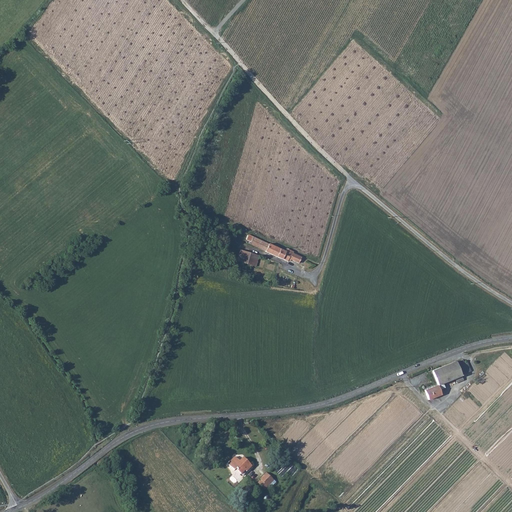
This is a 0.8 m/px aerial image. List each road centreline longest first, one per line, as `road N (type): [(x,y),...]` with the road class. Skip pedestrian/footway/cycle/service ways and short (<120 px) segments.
road 1 (tertiary): [(17,508),(142,428),(318,404),(461,348),(511,337)]
road 2 (unclassified): [(511,303),(355,185),(342,194),(325,254),(309,276),(246,245)]
road 3 (track): [(351,186),(213,33)]
